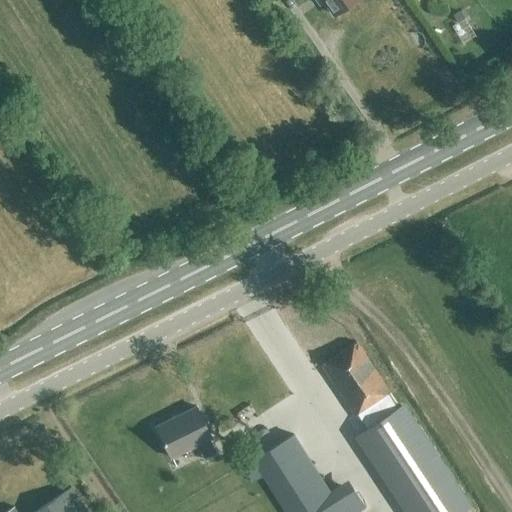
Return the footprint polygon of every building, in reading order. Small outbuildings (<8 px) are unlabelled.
[(323,0),(334,14),(353,0),(323,0)] [(321,365),(354,414),(356,413),(364,424),(356,429),(410,511),(447,511),(462,502),(389,392),(329,301),(312,312),(339,353),(321,365)] [(267,409),(311,380),(266,312),(241,329),(263,363),(245,375),(267,409)] [(203,459),(216,452),(209,438),(211,437),(195,406),(155,426),(170,457),(196,445),(203,459)] [(292,435),(251,460),(285,511),(356,511),(377,499),(358,472),(329,491),(292,435)] [(87,511),(70,488),(35,511),(16,511),(13,506),(4,511),(87,511)]
